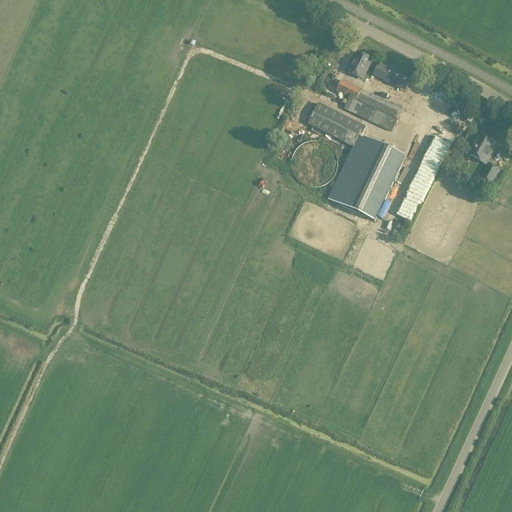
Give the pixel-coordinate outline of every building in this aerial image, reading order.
[(357,53),(347,73),(363,81),(373,61),(357,53)] [(380,63),(374,74),(406,90),(411,80),(380,63)] [(343,81),(336,94),(349,101),(345,110),(392,133),(403,111),(343,81)] [(352,147),(357,137),(358,138),(364,126),(319,104),(308,125),(352,147)] [(479,135),(468,156),(485,166),(496,145),(479,135)] [(446,151),(451,142),(439,136),(434,145),(446,151)] [(405,158),(359,137),(329,200),(374,222),(405,158)] [(488,164),(479,180),(492,188),(501,171),(488,164)]
